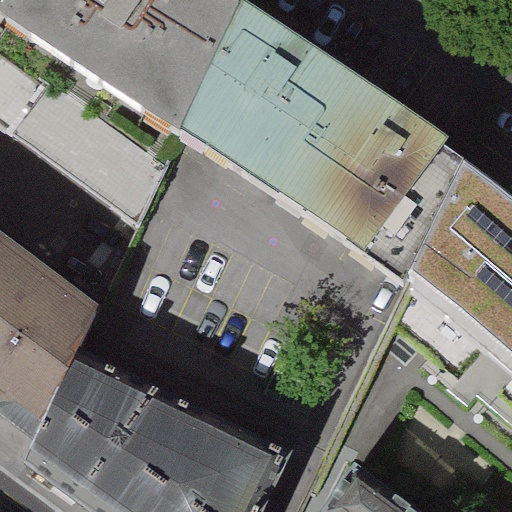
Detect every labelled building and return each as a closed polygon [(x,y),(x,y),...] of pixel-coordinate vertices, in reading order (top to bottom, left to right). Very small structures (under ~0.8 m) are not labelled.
[(0,0),(0,25),(17,0),(0,0)] [(182,144),(247,23),(213,0),(17,0),(0,25),(0,130),(138,227),(182,144)] [(465,176),(449,166),(452,159),(247,23),(182,144),(403,304),(465,176)] [(511,393),(511,206),(465,176),(403,304),(456,344),(511,393)] [(103,326),(0,249),(0,425),(43,459),(85,366),(103,326)] [(85,366),(43,459),(109,507),(163,402),(85,366)] [(271,511),(294,463),(163,402),(109,507),(116,511),(271,511)] [(406,511),(366,482),(340,511),(406,511)]
